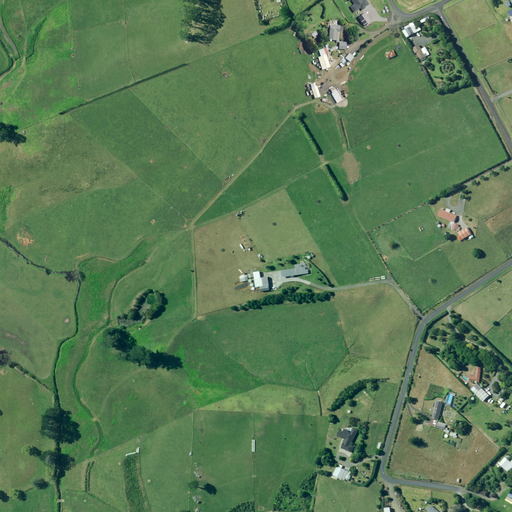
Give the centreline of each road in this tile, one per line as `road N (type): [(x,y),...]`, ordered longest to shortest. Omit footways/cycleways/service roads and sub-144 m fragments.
road 1 (unclassified): [(511,261),(421,319),(381,469),(392,480),(457,490)]
road 2 (unclassified): [(511,148),(436,6)]
